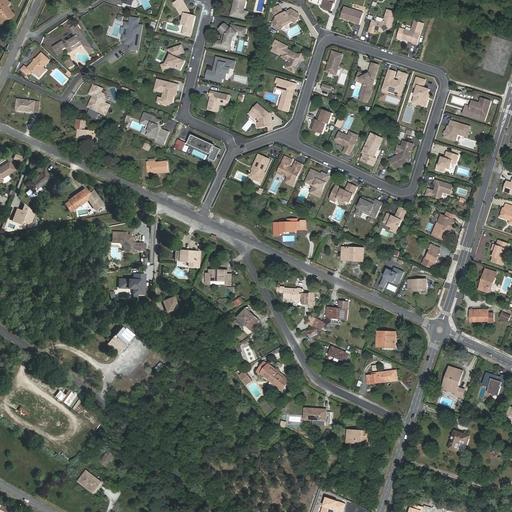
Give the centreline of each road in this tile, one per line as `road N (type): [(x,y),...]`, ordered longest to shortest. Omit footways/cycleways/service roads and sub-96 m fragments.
road 1 (residential): [(298,127),(323,44),(333,39),(444,79),(408,192),(303,146)]
road 2 (tertiary): [(214,511),(105,403),(0,327)]
road 3 (residential): [(409,424),(308,370),(237,234)]
road 4 (secondary): [(510,98),(439,329)]
road 5 (residential): [(439,329),(237,234)]
road 6 (residential): [(200,217),(0,125)]
road 7 (track): [(174,205),(0,239)]
road 8 (residential): [(232,151),(230,140),(194,119),(188,106),(214,0)]
